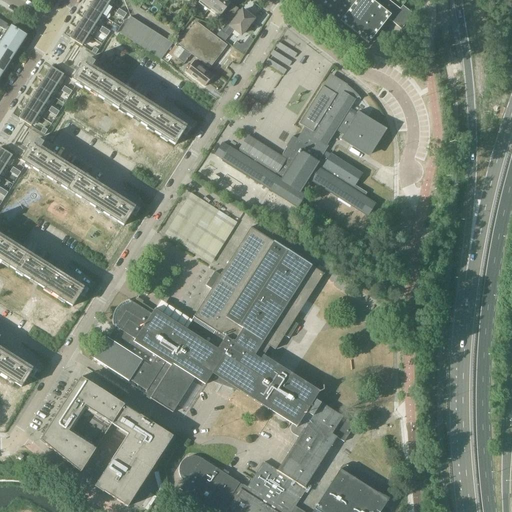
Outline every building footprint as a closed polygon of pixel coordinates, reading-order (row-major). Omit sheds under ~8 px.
[(99,0),(95,0),(91,8),(103,16),(109,6),(99,0)] [(199,0),(210,8),(216,0),(199,0)] [(232,0),(216,0),(210,8),(220,16),(224,19),(218,26),(222,29),(238,9),(230,3),(232,0)] [(301,0),(355,41),(359,36),(368,43),(388,19),(401,29),(413,14),(402,6),(400,9),(388,0),(301,0)] [(91,8),(85,17),(97,25),(103,16),(91,8)] [(234,29),(241,35),(253,19),(252,18),(252,16),(248,13),(247,14),(242,10),(224,33),(228,36),(234,29)] [(85,17),(78,28),(91,36),(97,25),(85,17)] [(137,21),(130,17),(120,33),(127,38),(137,21)] [(144,26),(137,21),(127,38),(134,42),(144,26)] [(192,54),(210,67),(226,46),(196,23),(180,44),(190,52),(192,54)] [(11,26),(0,43),(0,76),(26,36),(11,26)] [(140,46),(151,30),(144,26),(134,42),(140,46)] [(78,28),(72,37),(85,45),(91,36),(78,28)] [(157,34),(151,30),(140,46),(147,51),(157,34)] [(164,38),(157,34),(147,51),(154,55),(164,38)] [(173,44),(164,38),(154,55),(161,59),(173,44)] [(192,54),(190,52),(188,53),(184,50),(178,58),(184,63),(190,55),(192,54)] [(72,78),(71,80),(74,81),(133,119),(136,121),(175,145),(182,133),(184,131),(185,128),(145,103),(143,101),(90,68),(94,63),(87,59),(84,64),(82,63),(79,68),(77,71),(72,78)] [(194,61),(186,72),(205,87),(213,75),(194,61)] [(52,69),(46,79),(59,87),(65,77),(52,69)] [(215,154),(214,155),(222,159),(260,183),(267,188),(283,198),(297,207),(305,195),(299,191),(308,178),(367,216),(375,204),(364,197),(366,193),(354,185),(362,174),(338,158),(331,154),(328,159),(322,155),(328,146),(326,145),(327,144),(335,130),(343,135),(341,139),(340,138),(340,140),(341,140),(367,156),(384,129),(358,113),(359,112),(357,111),(357,113),(355,116),(347,112),(354,100),(358,97),(360,99),(361,99),(359,96),(356,94),(354,92),(352,89),(349,87),(347,85),(346,86),(343,84),(343,83),(332,76),(332,77),(324,87),(323,86),(299,123),(305,127),(297,139),(294,137),(292,136),(286,147),(287,147),(285,149),(284,150),(285,150),(283,153),(282,153),(282,154),(281,156),(248,136),(239,149),(240,149),(238,153),(229,147),(227,146),(222,143),(215,154)] [(46,79),(39,89),(52,97),(59,87),(46,79)] [(39,89),(33,99),(46,107),(52,97),(39,89)] [(33,99),(27,109),(40,117),(46,107),(33,99)] [(27,109),(21,119),(34,127),(40,117),(27,109)] [(26,151),(20,160),(21,161),(71,193),(85,202),(123,226),(131,214),(133,211),(134,209),(99,187),(94,184),(92,182),(39,149),(42,143),(36,140),(33,145),(30,144),(27,148),(26,151)] [(0,150),(0,164),(7,169),(13,159),(0,150)] [(219,178),(214,175),(210,181),(215,185),(219,178)] [(106,337),(92,358),(129,382),(130,380),(146,391),(144,394),(172,413),(173,412),(172,411),(193,378),(194,378),(195,378),(205,385),(210,377),(210,378),(211,378),(212,379),(213,380),(214,380),(215,381),(216,381),(217,382),(218,382),(219,382),(221,382),(222,381),(223,382),(224,382),(225,382),(226,382),(233,387),(234,386),(236,387),(241,389),(240,391),(268,409),(269,409),(293,424),(292,426),(291,429),(292,431),(292,432),(293,433),(299,437),(298,437),(277,470),(276,470),(263,462),(247,488),(235,480),(220,470),(214,467),(201,458),(197,456),(194,456),(190,456),(186,457),(183,459),(181,462),(179,466),(178,470),(180,477),(182,480),(185,482),(180,489),(189,495),(186,499),(205,511),(220,511),(223,508),(226,510),(228,511),(375,511),(387,493),(367,480),(371,473),(365,469),(359,465),(346,457),(346,458),(330,484),(311,511),(304,511),(295,506),(305,489),(306,490),(306,489),(304,488),(304,487),(330,446),(336,437),(344,442),(354,425),(342,417),(321,403),(314,399),(318,392),(323,390),(323,385),(322,385),(323,389),(319,391),(263,355),(269,346),(275,349),(284,335),(289,338),(298,324),(293,321),(293,320),(321,278),(323,274),(324,275),(324,274),(311,266),(250,227),(250,228),(220,275),(214,271),(205,285),(211,289),(194,316),(193,317),(191,320),(185,330),(154,310),(155,309),(154,309),(153,310),(136,300),(138,298),(137,298),(136,298),(133,302),(129,300),(128,300),(126,300),(124,301),(123,302),(121,303),(120,304),(119,305),(117,306),(116,308),(115,309),(114,311),(114,313),(113,314),(113,316),(112,318),(112,320),(112,321),(112,323),(113,325),(115,326),(108,338),(107,337),(106,337)] [(0,260),(16,271),(29,279),(34,282),(72,307),(80,295),(81,292),(83,290),(48,268),(43,264),(40,263),(0,237),(0,260)] [(147,295),(151,289),(141,283),(140,283),(141,284),(138,289),(147,295)] [(0,373),(21,387),(29,375),(30,373),(32,370),(0,350),(0,373)] [(142,403),(86,367),(83,371),(39,440),(63,459),(62,461),(78,475),(80,472),(103,492),(127,507),(131,501),(134,503),(142,491),(138,489),(173,436),(136,412),(142,403)]
